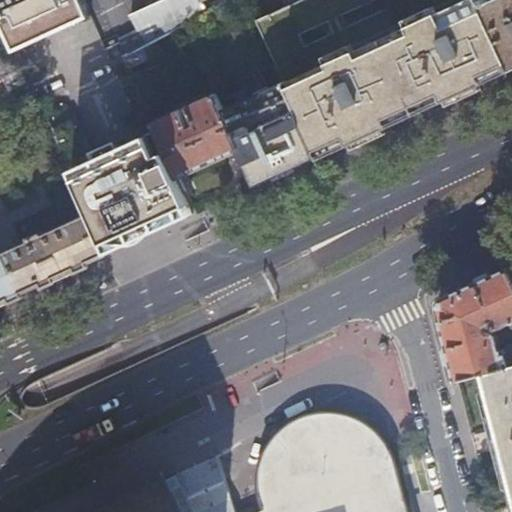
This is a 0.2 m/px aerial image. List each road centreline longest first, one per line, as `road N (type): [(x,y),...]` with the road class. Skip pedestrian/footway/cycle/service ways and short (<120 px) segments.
road 1 (primary): [(511,131),(0,364)]
road 2 (primary): [(19,449),(394,270)]
road 3 (residential): [(394,270),(454,511)]
road 4 (primary): [(394,270),(511,211)]
